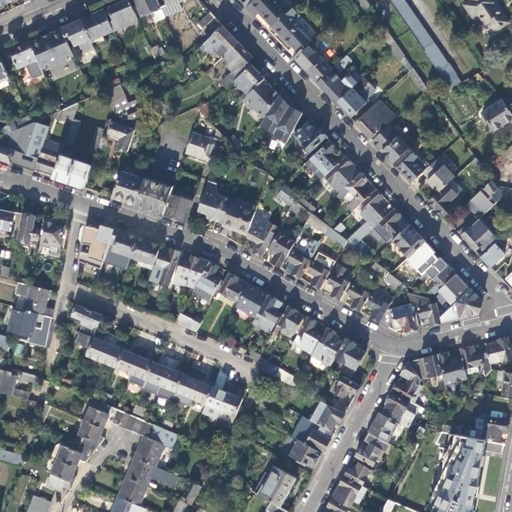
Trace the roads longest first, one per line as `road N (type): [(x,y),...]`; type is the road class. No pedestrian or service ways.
road 1 (residential): [(511,314),(219,0)]
road 2 (residential): [(397,350),(237,258),(84,203)]
road 3 (residential): [(67,288),(253,371)]
road 4 (residential): [(307,511),(397,350)]
